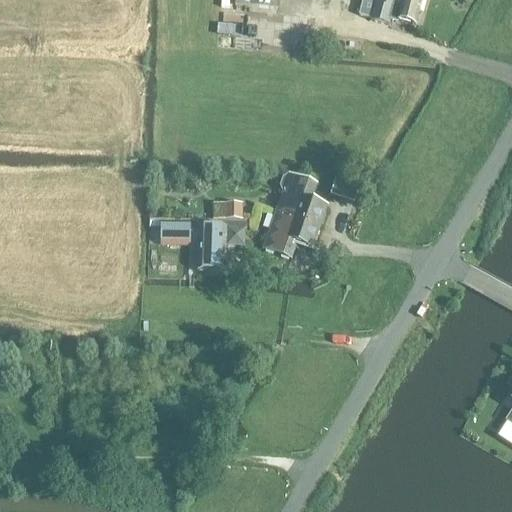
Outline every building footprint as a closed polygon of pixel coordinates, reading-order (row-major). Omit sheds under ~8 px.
[(235,0),(235,6),(276,10),(277,0),(235,0)] [(371,20),(376,0),(363,0),(359,17),(371,20)] [(376,0),(371,20),(371,22),(389,27),(390,20),(415,26),(422,0),(376,0)] [(173,193),(196,196),(198,177),(175,174),(173,193)] [(289,178),(276,215),(320,229),(327,209),(311,203),(316,187),(289,178)] [(336,180),(332,192),(330,198),(354,206),(360,188),(336,180)] [(243,222),(243,205),(227,205),(227,222),(243,222)] [(313,250),(320,229),(276,215),(263,251),(291,261),(296,245),(313,250)] [(202,224),(202,266),(230,267),(230,224),(202,224)] [(189,245),(190,229),(162,229),(161,244),(189,245)]
